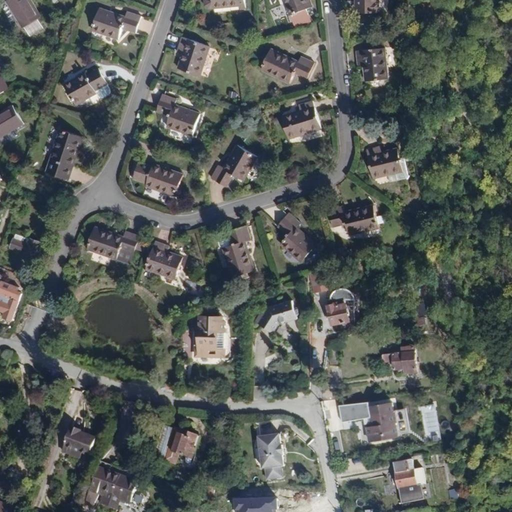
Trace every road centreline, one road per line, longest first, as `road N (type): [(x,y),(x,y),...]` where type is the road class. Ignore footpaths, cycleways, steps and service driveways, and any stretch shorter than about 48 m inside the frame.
road 1 (residential): [(329,0),(346,150),(336,176),(175,224),(114,204)]
road 2 (residential): [(336,511),(318,426),(303,407),(184,402),(103,384),(25,349)]
road 3 (residential): [(105,197),(169,0)]
road 4 (residential): [(25,349),(76,207),(105,197)]
